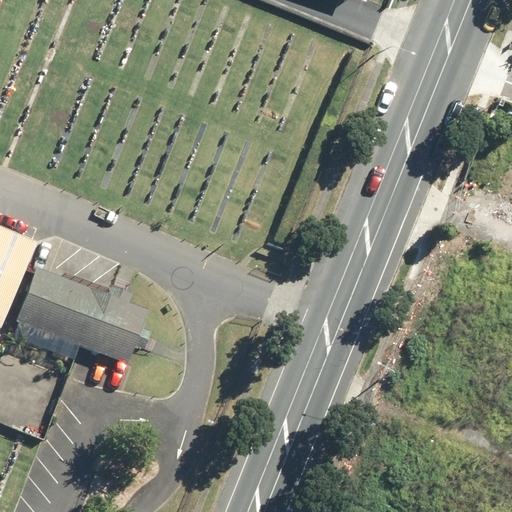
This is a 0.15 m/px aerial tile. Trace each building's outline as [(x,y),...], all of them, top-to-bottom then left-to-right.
[(511,171),(502,195),(511,199),(511,171)] [(0,319),(34,242),(0,227),(0,319)] [(128,363),(149,311),(38,267),(17,320),(128,363)] [(507,363),(511,351),(511,333),(499,329),(499,327),(484,321),(475,344),(491,350),(489,356),(507,363)] [(504,369),(490,399),(499,404),(490,423),(502,429),(497,440),(511,447),(511,364),(509,371),(504,369)] [(409,430),(388,422),(381,441),(402,449),(409,430)] [(506,511),(410,474),(394,511),(506,511)]
